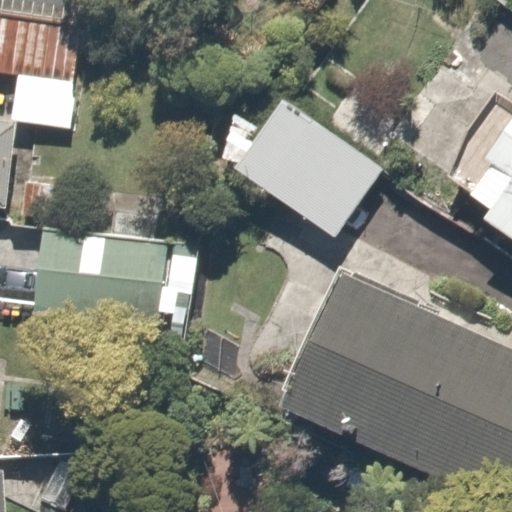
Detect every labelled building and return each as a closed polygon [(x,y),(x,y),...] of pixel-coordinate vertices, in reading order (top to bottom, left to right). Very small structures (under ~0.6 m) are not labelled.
[(0,65),(16,67),(12,110),(72,117),(83,10),(0,1),(0,65)] [(388,147),(277,81),(261,107),(233,90),(199,148),(339,230),(388,147)] [(511,99),(458,176),(511,213),(511,99)] [(0,111),(0,196),(5,197),(14,113),(0,111)] [(165,240),(39,221),(26,304),(152,323),(156,297),(185,302),(194,245),(165,240)] [(511,338),(344,249),(278,372),(511,497),(511,338)]
